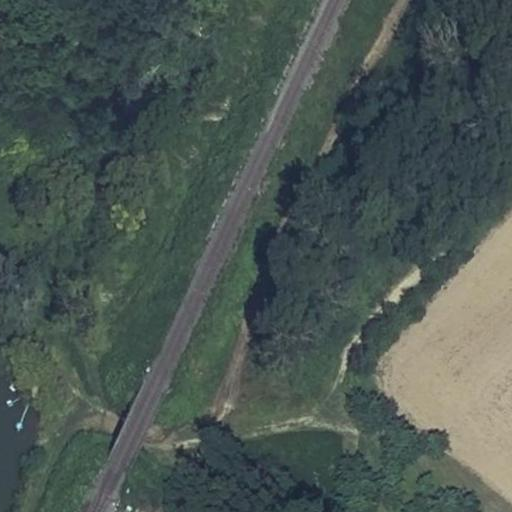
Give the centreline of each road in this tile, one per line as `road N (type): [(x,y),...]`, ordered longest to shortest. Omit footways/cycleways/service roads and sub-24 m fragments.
road 1 (track): [(511,184),(333,365),(213,433),(157,441),(110,424),(32,350),(0,339)]
road 2 (track): [(213,433),(296,421),(339,428),(367,452),(380,511)]
